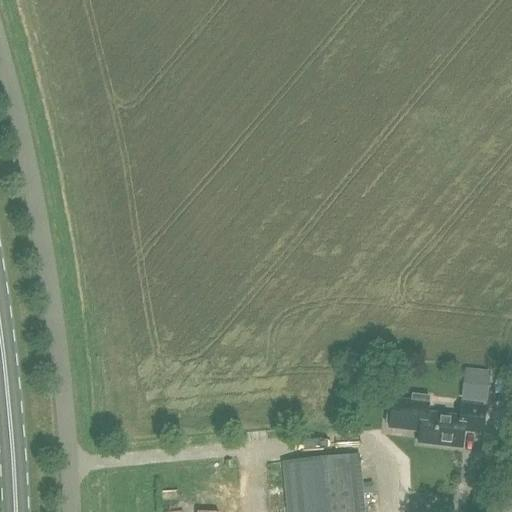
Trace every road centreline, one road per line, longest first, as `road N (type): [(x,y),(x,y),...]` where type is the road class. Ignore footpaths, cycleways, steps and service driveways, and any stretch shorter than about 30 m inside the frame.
road 1 (unclassified): [(0,50),(48,276),(70,511)]
road 2 (primary): [(0,332),(15,511)]
